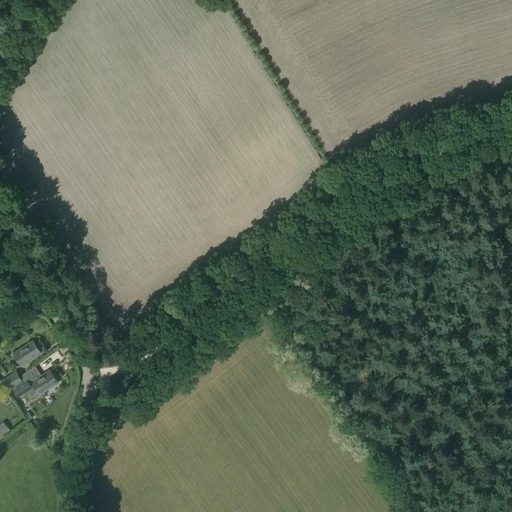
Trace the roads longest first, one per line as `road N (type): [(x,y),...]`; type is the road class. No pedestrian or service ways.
road 1 (track): [(86,376),(128,366),(384,188),(465,136),(511,118)]
road 2 (unclassified): [(67,511),(67,455),(86,376),(40,299)]
